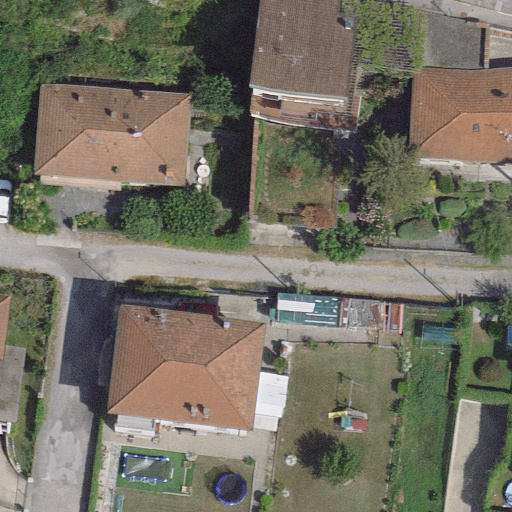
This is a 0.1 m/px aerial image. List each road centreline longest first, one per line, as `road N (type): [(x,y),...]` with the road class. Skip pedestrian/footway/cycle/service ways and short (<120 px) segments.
road 1 (residential): [(511,287),(84,252)]
road 2 (residential): [(84,252),(52,511)]
